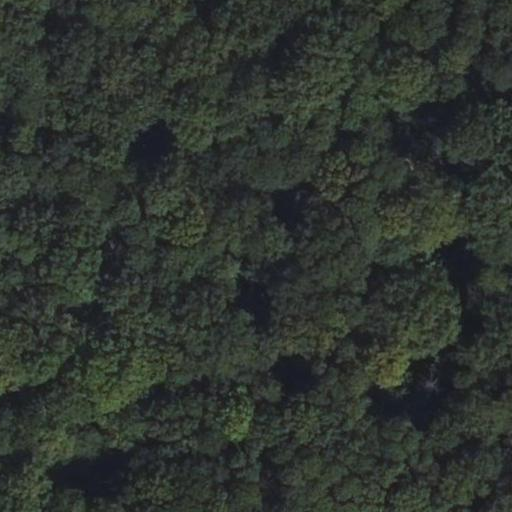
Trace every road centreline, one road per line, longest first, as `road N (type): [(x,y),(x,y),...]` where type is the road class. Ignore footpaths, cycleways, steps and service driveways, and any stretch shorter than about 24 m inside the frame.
road 1 (track): [(27,511),(195,395),(499,220)]
road 2 (track): [(289,0),(386,121),(499,220)]
